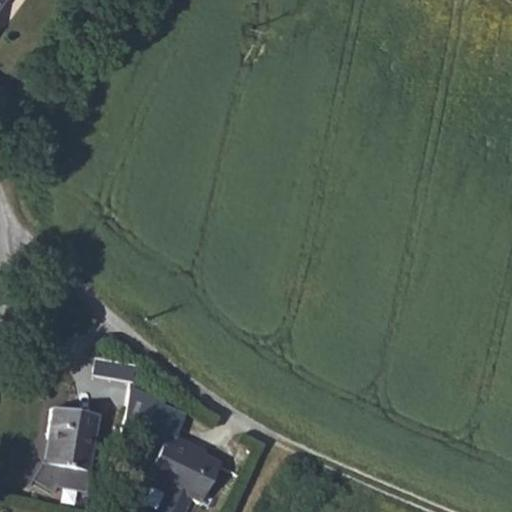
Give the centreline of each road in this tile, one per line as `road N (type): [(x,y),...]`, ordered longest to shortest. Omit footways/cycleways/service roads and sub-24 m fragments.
road 1 (unclassified): [(0,228),(147,365),(271,447)]
road 2 (track): [(271,447),(422,511)]
